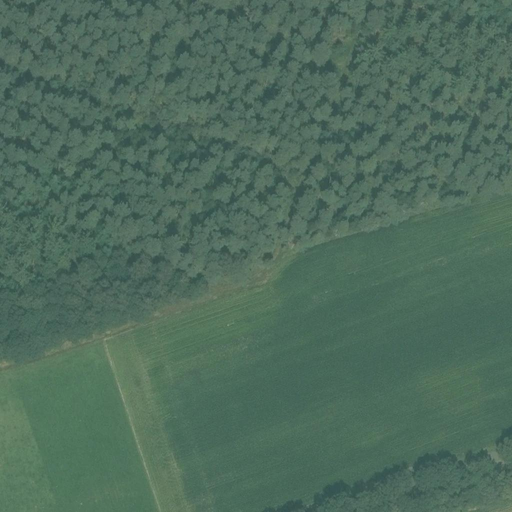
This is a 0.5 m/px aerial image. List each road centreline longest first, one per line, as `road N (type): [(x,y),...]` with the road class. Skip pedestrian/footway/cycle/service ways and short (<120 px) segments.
road 1 (track): [(368,0),(264,271),(246,284),(0,348)]
road 2 (track): [(301,178),(0,76)]
road 3 (track): [(0,204),(246,284)]
road 4 (track): [(344,66),(148,0)]
road 5 (unclassified): [(341,511),(511,449)]
road 6 (track): [(387,0),(511,42)]
